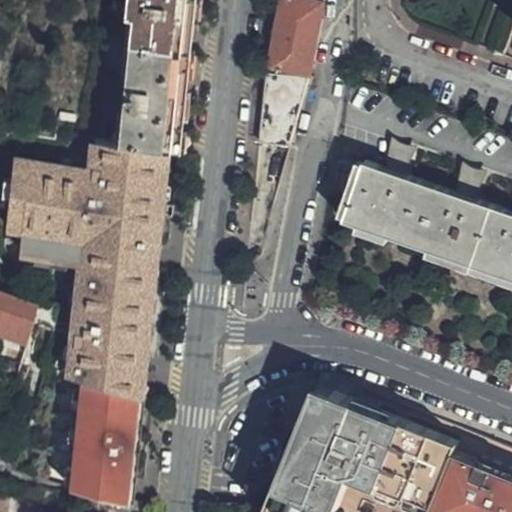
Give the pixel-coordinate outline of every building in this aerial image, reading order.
[(195,2),(195,0),(111,0),(107,41),(153,46),(190,49),(195,2)] [(306,75),(312,76),(318,47),(325,10),(325,5),(325,2),(311,0),(284,0),(274,69),(306,75)] [(185,93),(190,49),(153,46),(107,41),(96,140),(139,145),(165,148),(180,149),(185,93)] [(275,145),(290,147),(305,97),(311,79),(292,77),(267,74),(259,142),(275,145)] [(138,393),(165,148),(139,145),(96,140),(85,139),(83,161),(8,153),(0,226),(0,227),(15,229),(74,236),(72,256),(59,375),(80,379),(121,389),(138,393)] [(511,211),(475,199),(483,177),(466,170),(460,193),(406,174),(413,152),(397,147),(390,169),(369,161),(346,221),(456,260),(511,278),(511,211)] [(15,229),(13,249),(72,256),(74,236),(15,229)] [(0,335),(20,342),(32,302),(0,292),(0,335)] [(121,389),(80,379),(68,480),(113,490),(128,493),(138,393),(121,389)] [(511,511),(511,467),(472,451),(469,458),(441,447),(443,439),(314,390),(299,426),(307,430),(289,473),(284,471),(267,511),(343,511),(357,481),(384,491),(385,485),(440,508),(437,511),(511,511)] [(292,423),(275,468),(284,471),(289,473),(307,430),(299,426),(292,423)] [(511,453),(448,429),(443,439),(441,447),(469,458),(472,451),(511,467),(511,453)] [(0,511),(34,511),(38,485),(0,476),(0,511)] [(437,511),(440,508),(385,485),(384,491),(357,481),(343,511),(437,511)] [(119,511),(140,511),(142,496),(128,493),(113,490),(109,510),(119,511)]
